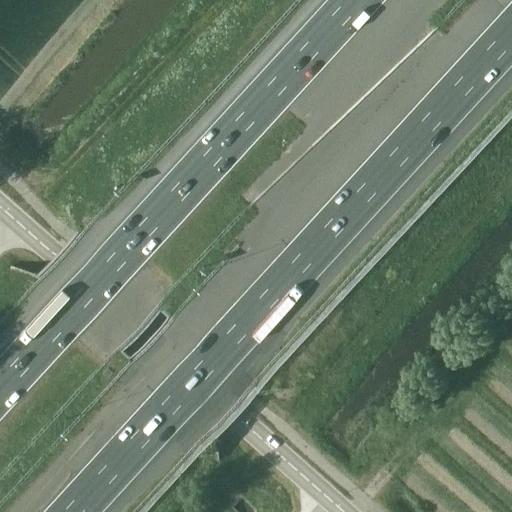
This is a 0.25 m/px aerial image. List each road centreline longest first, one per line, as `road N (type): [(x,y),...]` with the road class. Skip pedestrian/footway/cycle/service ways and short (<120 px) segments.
road 1 (motorway): [(75,511),(511,34)]
road 2 (motorway): [(357,0),(0,389)]
road 3 (secondary): [(341,511),(0,208)]
